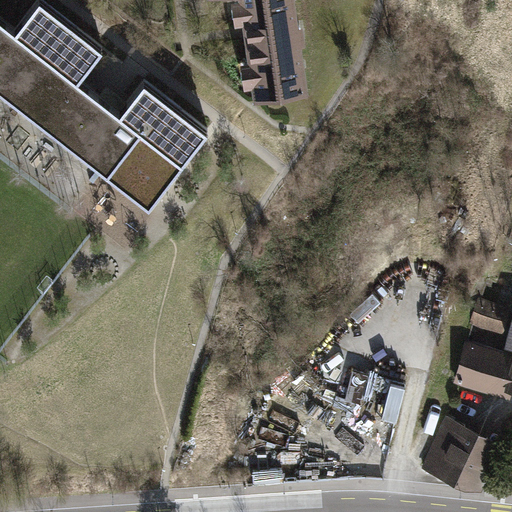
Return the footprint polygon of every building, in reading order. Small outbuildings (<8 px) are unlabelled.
[(0,0),(0,88),(151,206),(212,128),(148,79),(125,109),(83,76),(107,46),(48,0),(39,0),(19,27),(0,12),(0,0)] [(247,0),(261,101),(319,93),(306,0),(247,0)] [(122,251),(96,232),(7,346),(32,366),(122,251)] [(511,309),(481,300),(473,328),(503,337),(511,309)] [(511,341),(509,354),(469,342),(457,384),(511,399),(511,341)] [(394,390),(386,424),(400,427),(408,393),(394,390)] [(500,441),(447,416),(425,464),(478,488),(500,441)]
